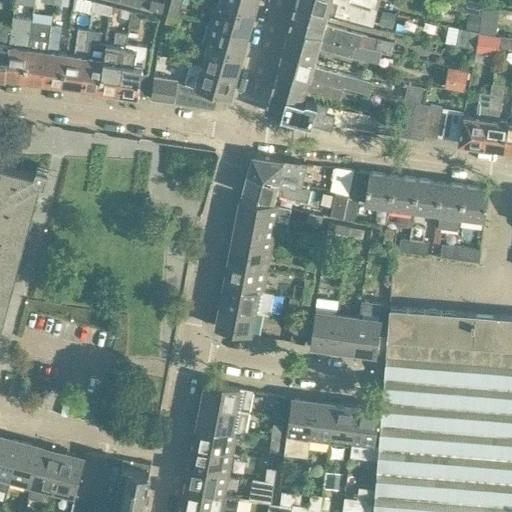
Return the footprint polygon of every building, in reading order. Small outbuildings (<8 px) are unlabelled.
[(113,5),(94,0),(93,0),(92,10),(111,15),(113,5)] [(162,11),(164,3),(153,0),(151,0),(149,8),(162,11)] [(171,0),(169,10),(177,13),(179,13),(182,0),(171,0)] [(254,12),(256,0),(221,0),(221,2),(217,1),(217,2),(254,12)] [(372,24),(377,8),(374,7),(371,6),(347,0),(296,0),(295,7),(328,16),(329,12),(372,24)] [(482,7),(483,0),(475,0),(472,12),(481,14),(482,7)] [(254,12),(217,2),(211,22),(248,33),(254,12)] [(326,24),(328,16),(295,7),(289,26),(360,46),(391,52),(394,42),(363,35),(326,24)] [(481,14),(478,31),(492,33),(497,33),(497,27),(487,26),(489,8),(482,7),(481,14)] [(143,13),(132,10),(130,26),(139,27),(143,13)] [(177,13),(169,10),(165,23),(174,25),(177,13)] [(481,14),(472,12),(469,11),(465,28),(478,31),(481,14)] [(13,17),(11,28),(5,78),(21,81),(22,79),(24,79),(33,21),(33,20),(32,20),(24,19),(13,17)] [(35,81),(44,82),(52,24),(41,23),(33,21),(24,79),(25,79),(26,81),(34,83),(35,81)] [(242,54),(248,33),(211,22),(205,43),(242,54)] [(0,77),(5,78),(11,28),(1,24),(0,28),(0,77)] [(62,26),(52,24),(44,82),(51,83),(52,85),(59,86),(60,84),(63,85),(68,53),(58,52),(62,26)] [(284,45),(283,49),(316,58),(317,54),(319,47),(350,56),(378,62),(380,50),(360,46),(289,26),(284,45)] [(478,31),(465,28),(460,27),(457,44),(475,47),(475,46),(478,31)] [(81,87),(90,30),(79,28),(75,54),(68,53),(63,85),(64,85),(64,87),(72,88),(73,86),(81,87)] [(100,90),(105,59),(107,43),(99,42),(101,31),(90,30),(81,87),(89,88),(89,91),(97,92),(98,90),(100,90)] [(497,49),(497,46),(499,34),(492,33),(478,31),(475,46),(497,49)] [(117,34),(115,44),(107,43),(105,59),(100,90),(102,90),(103,93),(110,94),(111,92),(120,93),(128,36),(117,34)] [(511,48),(511,35),(499,34),(497,46),(511,48)] [(161,39),(158,52),(166,54),(169,42),(161,39)] [(127,42),(120,93),(126,94),(127,96),(135,97),(137,95),(138,96),(142,64),(143,64),(146,45),(127,42)] [(208,45),(203,65),(236,74),(242,54),(205,43),(205,44),(208,45)] [(283,49),(277,69),(342,86),(368,93),(372,80),(346,73),(314,64),(316,58),(283,49)] [(178,80),(175,101),(214,107),(218,93),(230,96),(236,74),(203,65),(190,61),(184,82),(178,80)] [(451,76),(449,84),(463,87),(466,69),(457,67),(455,77),(451,76)] [(272,88),(271,91),(304,100),(305,97),(306,93),(338,101),(339,99),(342,86),(277,69),(272,88)] [(154,74),(151,98),(163,100),(166,76),(154,74)] [(166,76),(163,100),(175,101),(178,80),(178,78),(166,76)] [(491,93),(484,146),(504,149),(506,149),(509,121),(508,121),(498,120),(502,95),(503,83),(492,82),(491,93)] [(267,104),(265,110),(273,113),(290,117),(315,124),(321,104),(308,100),(304,100),(271,91),(267,104)] [(458,142),(484,146),(491,93),(480,92),(476,117),(466,116),(463,115),(458,138),(458,142)] [(404,98),(400,121),(398,134),(411,136),(416,100),(404,98)] [(428,103),(416,100),(411,136),(424,138),(424,134),(428,103)] [(428,103),(424,134),(436,135),(442,106),(428,103)] [(442,106),(436,135),(458,138),(463,115),(464,110),(442,106)] [(398,134),(400,121),(377,116),(375,131),(398,134)] [(24,121),(7,119),(4,142),(20,145),(24,121)] [(249,168),(247,173),(302,186),(304,175),(316,178),(318,170),(315,169),(316,163),(267,156),(257,155),(252,159),(249,168)] [(0,330),(40,183),(45,184),(49,169),(49,167),(38,164),(37,166),(35,172),(0,162),(0,330)] [(349,194),(355,169),(337,166),(331,190),(336,191),(349,194)] [(358,169),(356,183),(367,184),(369,171),(358,169)] [(356,183),(354,195),(360,196),(366,198),(365,202),(389,206),(393,174),(369,171),(367,184),(356,183)] [(312,189),(302,186),(247,173),(242,192),(274,200),(276,193),(309,201),(312,189)] [(417,177),(393,174),(389,206),(413,209),(417,177)] [(441,180),(417,177),(413,209),(437,212),(441,180)] [(441,180),(437,212),(441,213),(439,225),(459,228),(461,216),(465,184),(441,180)] [(489,187),(465,184),(461,216),(485,219),(489,187)] [(336,191),(331,215),(344,217),(347,203),(349,194),(336,191)] [(241,197),(239,208),(237,219),(275,227),(287,229),(291,207),(244,198),(241,197)] [(347,203),(344,217),(355,219),(358,205),(347,203)] [(308,221),(322,223),(323,214),(309,211),(308,221)] [(275,227),(237,219),(233,241),(271,248),(275,227)] [(335,232),(349,234),(351,225),(337,223),(335,232)] [(364,228),(351,225),(349,234),(362,237),(364,228)] [(385,227),(384,232),(383,241),(392,242),(394,229),(385,227)] [(401,237),(399,249),(407,250),(409,238),(401,237)] [(407,250),(427,253),(429,241),(409,238),(407,250)] [(233,241),(229,262),(267,269),(271,248),(233,241)] [(308,254),(317,256),(319,243),(310,241),(308,254)] [(455,257),(457,245),(442,243),(440,255),(455,257)] [(479,260),(481,248),(457,245),(455,257),(479,260)] [(315,270),(317,256),(308,254),(306,268),(315,270)] [(267,269),(229,262),(225,283),(263,290),(267,269)] [(225,283),(221,304),(254,311),(269,314),(273,292),(263,290),(225,283)] [(304,285),(302,298),(311,299),(313,286),(304,285)] [(309,313),(309,309),(311,299),(302,298),(300,312),(309,313)] [(333,347),(338,313),(339,301),(317,298),(311,344),(333,347)] [(359,316),(354,350),(366,352),(377,353),(377,350),(377,349),(381,319),(384,303),(361,300),(359,316)] [(254,311),(221,304),(217,326),(250,333),(254,311)] [(511,511),(511,315),(390,306),(387,351),(382,408),(379,444),(378,458),(376,492),(374,511),(511,511)] [(354,350),(359,316),(338,313),(333,347),(354,350)] [(293,332),(291,340),(305,343),(305,342),(306,334),(293,332)] [(206,380),(202,402),(249,411),(254,389),(240,386),(206,380)] [(286,396),(272,393),(270,401),(284,404),(286,396)] [(292,396),(284,451),(307,454),(309,437),(314,399),(292,396)] [(314,399),(309,437),(330,440),(336,402),(314,399)] [(202,402),(198,422),(202,423),(236,429),(245,431),(249,411),(202,402)] [(336,402),(330,440),(352,443),(357,408),(357,405),(336,402)] [(357,408),(352,443),(350,454),(378,458),(379,444),(374,444),(379,408),(357,405),(357,408)] [(236,429),(202,423),(198,422),(194,444),(232,451),(236,429)] [(273,423),(271,437),(280,438),(282,424),(273,423)] [(0,488),(7,490),(11,477),(21,440),(0,434),(0,488)] [(280,438),(271,437),(269,450),(278,451),(280,438)] [(21,440),(11,477),(31,482),(41,445),(21,440)] [(190,465),(193,466),(228,472),(232,451),(194,444),(190,465)] [(31,482),(28,496),(49,501),(52,488),(62,451),(41,445),(31,482)] [(85,450),(84,456),(75,494),(70,511),(92,511),(107,455),(85,450)] [(62,451),(52,488),(75,494),(84,456),(62,451)] [(141,511),(151,464),(152,462),(150,461),(150,462),(149,462),(149,463),(123,458),(113,511),(141,511)] [(190,465),(186,486),(223,494),(228,472),(193,466),(190,465)] [(267,466),(265,480),(274,481),(276,468),(267,466)] [(325,477),(324,486),(338,488),(339,479),(325,477)] [(272,494),(274,481),(265,480),(264,493),(272,494)] [(186,486),(182,508),(204,511),(235,511),(238,497),(223,494),(186,486)] [(353,497),(344,496),(343,510),(348,511),(374,511),(376,492),(354,489),(353,497)] [(310,493),(308,505),(321,508),(323,495),(310,493)] [(320,511),(321,508),(308,505),(292,503),(291,505),(292,505),(291,511),(320,511)]
